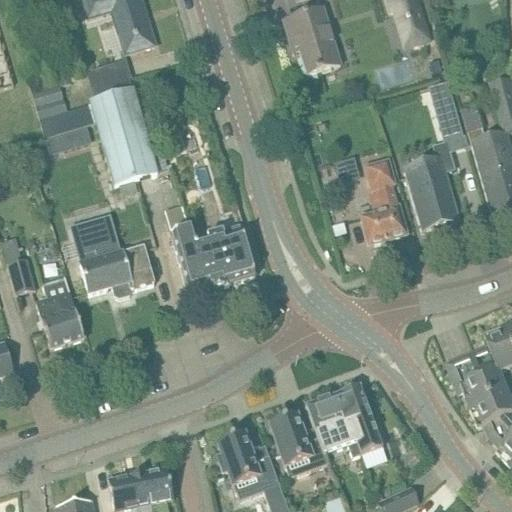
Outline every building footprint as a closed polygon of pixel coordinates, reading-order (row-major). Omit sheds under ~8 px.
[(86,74),(94,103),(131,92),(128,81),(129,81),(122,58),(150,50),(143,27),(147,25),(139,0),(80,0),(79,0),(85,23),(110,16),(122,56),(120,57),(122,64),(116,65),(104,69),(86,74)] [(385,0),(390,16),(402,12),(413,49),(433,43),(420,0),(385,0)] [(307,79),(326,73),(340,69),(322,12),(282,24),(292,57),(299,54),(307,79)] [(37,18),(34,28),(41,35),(51,33),(54,23),(47,16),(37,18)] [(0,46),(0,92),(13,89),(0,46)] [(437,62),(428,65),(432,77),(440,75),(437,62)] [(71,86),(68,74),(55,78),(58,88),(59,88),(59,90),(71,86)] [(503,139),(507,138),(511,136),(511,92),(509,83),(489,88),(503,139)] [(448,85),(429,91),(434,106),(451,101),(448,85)] [(35,109),(63,101),(59,90),(59,88),(58,88),(31,96),(35,109)] [(132,92),(131,92),(94,103),(89,104),(90,106),(96,126),(103,151),(114,190),(157,178),(132,92)] [(39,123),(67,113),(63,101),(35,109),(39,123)] [(479,105),(462,110),(468,134),(485,130),(479,105)] [(67,113),(39,123),(44,141),(96,126),(90,106),(67,113)] [(87,131),(60,139),(65,154),(91,146),(87,131)] [(472,147),(486,200),(491,219),(511,213),(511,157),(507,138),(503,139),(472,147)] [(435,162),(403,171),(416,215),(421,235),(458,224),(453,205),(445,176),(454,173),(446,145),(432,149),(435,162)] [(0,189),(32,181),(24,154),(0,160),(0,189)] [(361,183),(354,161),(334,167),(340,189),(361,183)] [(406,239),(392,188),(395,188),(388,164),(364,171),(371,194),(376,193),(382,214),(360,221),(368,250),(406,239)] [(110,223),(74,234),(83,266),(79,267),(88,299),(108,293),(107,290),(111,289),(114,300),(119,302),(129,299),(132,295),(153,288),(148,269),(142,251),(122,256),(119,256),(110,223)] [(239,230),(222,235),(207,239),(209,247),(194,251),(189,232),(171,238),(187,297),(205,292),(207,298),(228,292),(228,289),(254,282),(239,230)] [(7,269),(15,299),(34,294),(26,264),(7,269)] [(84,343),(69,296),(65,281),(41,288),(46,303),(35,307),(50,353),(84,343)] [(496,377),(501,376),(510,372),(511,377),(511,325),(484,337),(488,349),(476,354),(478,359),(484,357),(490,373),(496,377)] [(0,381),(13,377),(4,347),(0,347),(0,381)] [(488,440),(511,425),(511,390),(507,392),(501,376),(496,377),(490,373),(484,357),(478,359),(476,354),(446,366),(455,389),(460,387),(478,431),(484,429),(488,440)] [(359,390),(335,399),(353,447),(356,446),(361,459),(382,451),(359,390)] [(352,462),(361,459),(356,446),(353,447),(335,399),(305,410),(316,442),(322,458),(323,458),(348,449),(352,462)] [(327,468),(323,458),(322,458),(316,442),(306,446),(296,420),(284,424),(283,420),(271,424),(273,428),(270,429),(289,482),(327,468)] [(511,425),(488,440),(500,452),(497,456),(511,471),(511,425)] [(268,511),(287,511),(268,459),(253,465),(244,439),(232,443),(230,439),(219,443),(220,447),(217,448),(222,462),(218,464),(223,477),(227,476),(238,505),(263,496),(268,511)] [(166,473),(145,477),(152,511),(166,511),(165,505),(172,504),(166,473)] [(152,511),(145,477),(144,476),(129,479),(129,480),(107,485),(112,511),(152,511)] [(378,511),(405,511),(417,507),(410,492),(377,507),(378,511)] [(340,500),(324,506),(325,511),(338,511),(343,511),(340,500)]
